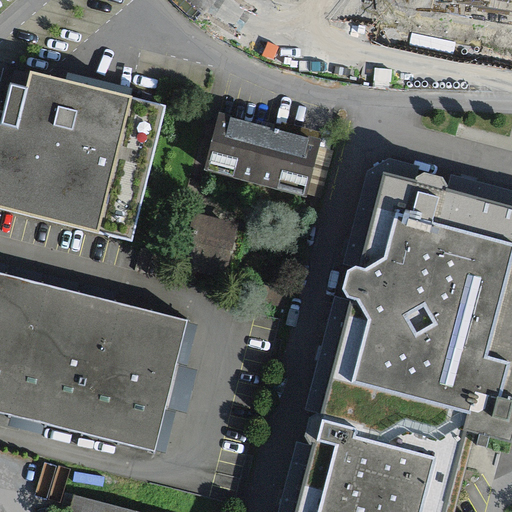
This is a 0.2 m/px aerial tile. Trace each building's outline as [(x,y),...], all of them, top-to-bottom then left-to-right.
[(511,0),(291,0),(511,58),(511,0)] [(9,116),(0,113),(0,209),(136,243),(170,110),(37,77),(34,89),(17,84),(9,116)] [(273,129),(224,117),(211,170),(306,192),(320,135),(274,124),(273,129)] [(511,200),(384,169),(298,511),(450,511),(471,431),(490,436),(498,429),(510,419),(511,409),(511,200)] [(224,277),(237,225),(200,215),(187,268),(224,277)] [(0,274),(0,411),(151,447),(181,317),(0,274)] [(178,373),(173,416),(191,418),(196,375),(178,373)] [(148,511),(74,494),(69,511),(148,511)]
